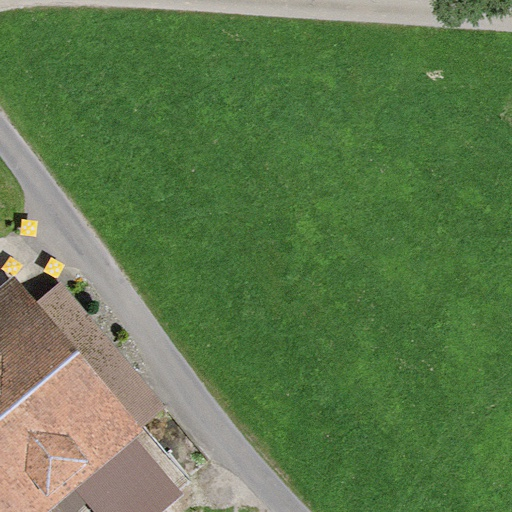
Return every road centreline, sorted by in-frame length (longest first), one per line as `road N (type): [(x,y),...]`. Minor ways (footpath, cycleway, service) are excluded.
road 1 (unclassified): [(0,141),(191,394),(292,511)]
road 2 (track): [(109,0),(511,26)]
